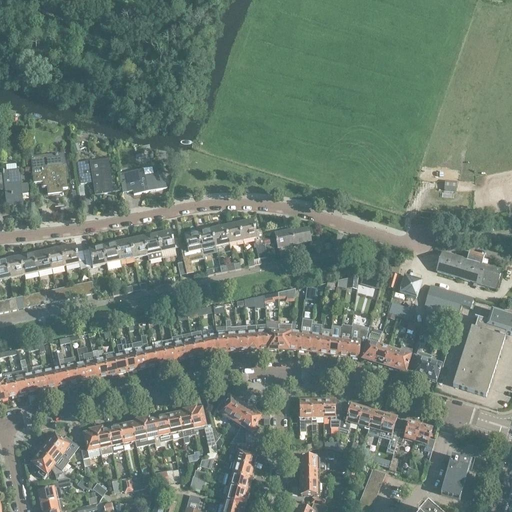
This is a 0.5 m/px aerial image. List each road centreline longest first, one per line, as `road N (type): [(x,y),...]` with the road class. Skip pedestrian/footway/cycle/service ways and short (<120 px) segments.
road 1 (residential): [(0,236),(241,203),(412,243)]
road 2 (tertiary): [(5,425),(159,389),(274,376)]
road 3 (tertiary): [(274,376),(336,377),(453,412)]
road 4 (residential): [(273,511),(274,376)]
